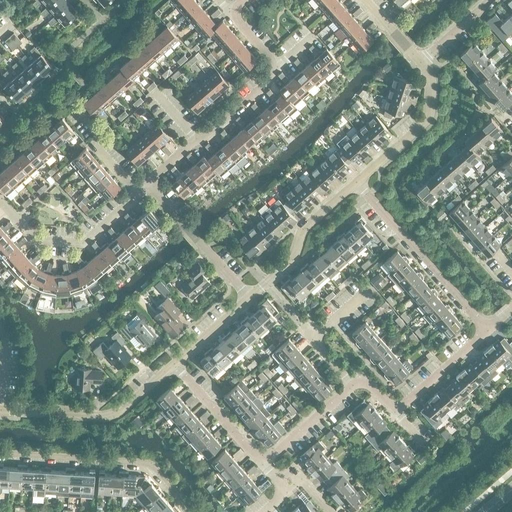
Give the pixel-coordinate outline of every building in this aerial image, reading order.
[(51,9),(56,15),(70,3),(72,0),(36,0),(32,3),(36,7),(43,0),(48,6),(40,12),(44,16),(51,9)] [(183,0),(177,6),(184,14),(197,2),(194,0),(183,0)] [(324,0),(319,5),(326,13),(339,1),(337,0),(324,0)] [(326,13),(332,20),(346,9),(339,1),(326,13)] [(184,14),(190,22),(204,10),(197,2),(184,14)] [(70,3),(56,15),(48,21),(52,25),(59,18),(64,24),(78,12),(80,9),(79,7),(78,8),(76,6),(74,8),(70,3)] [(332,20),(339,28),(352,17),(346,9),(332,20)] [(190,22),(197,29),(210,18),(204,10),(190,22)] [(511,20),(509,16),(503,22),(495,13),(486,22),(503,41),(509,35),(511,38),(511,20)] [(339,28),(346,36),(359,24),(352,17),(339,28)] [(204,38),(210,33),(210,32),(217,26),(217,25),(210,18),(197,29),(204,38)] [(210,33),(217,40),(230,28),(222,20),(217,25),(217,26),(210,32),(210,33)] [(346,36),(353,44),(366,32),(359,24),(346,36)] [(167,26),(159,33),(171,46),(179,39),(167,26)] [(217,40),(223,48),(236,36),(230,28),(217,40)] [(366,32),(353,44),(360,51),(373,40),(366,32)] [(14,33),(9,37),(17,46),(22,42),(14,33)] [(159,33),(152,40),(163,53),(171,46),(159,33)] [(223,48),(230,55),(243,44),(236,36),(223,48)] [(17,46),(9,37),(4,41),(13,50),(17,46)] [(152,40),(144,47),(155,60),(163,53),(152,40)] [(460,53),(468,62),(481,50),(473,41),(460,53)] [(230,55),(237,63),(250,52),(243,44),(230,55)] [(37,58),(32,62),(43,76),(46,79),(48,77),(47,76),(49,74),(47,72),(53,67),(41,54),(34,46),(30,50),(37,58)] [(144,47),(136,53),(148,66),(155,60),(144,47)] [(318,55),(332,71),(340,64),(326,48),(318,55)] [(468,62),(475,71),(489,59),(481,50),(468,62)] [(250,52),(237,63),(244,71),(257,59),(250,52)] [(136,53),(128,60),(140,73),(148,66),(136,53)] [(28,65),(23,70),(34,84),(37,86),(39,85),(38,84),(40,82),(38,80),(43,76),(32,62),(25,54),(21,58),(28,65)] [(311,62),(324,78),(332,71),(318,55),(311,62)] [(479,82),(479,83),(496,68),(489,59),(475,71),(482,79),(479,82)] [(120,67),(122,69),(132,80),(133,80),(140,73),(128,60),(120,67)] [(19,73),(14,78),(25,92),(28,94),(30,93),(29,92),(31,90),(29,88),(34,84),(23,70),(16,62),(12,66),(19,73)] [(303,69),(317,85),(324,78),(311,62),(303,69)] [(479,83),(487,91),(500,79),(493,71),(497,68),(496,68),(479,83)] [(122,69),(115,76),(126,89),(134,81),(133,80),(132,80),(122,69)] [(295,76),(309,91),(317,85),(303,69),(295,76)] [(25,92),(14,78),(7,70),(3,74),(10,81),(4,86),(16,100),(16,99),(19,102),(21,101),(20,100),(22,98),(20,96),(25,92)] [(217,71),(209,78),(221,91),(229,84),(217,71)] [(394,75),(390,87),(408,93),(410,85),(415,87),(417,83),(401,78),(402,76),(397,74),(396,76),(394,75)] [(115,76),(107,82),(118,95),(126,89),(115,76)] [(288,82),(301,98),(309,91),(295,76),(288,82)] [(209,78),(201,85),(213,98),(221,91),(209,78)] [(487,91),(494,100),(508,88),(500,79),(487,91)] [(107,82),(99,89),(111,102),(118,95),(107,82)] [(294,105),(294,104),(301,98),(288,82),(280,89),(283,93),(294,105)] [(201,85),(194,92),(205,105),(213,98),(201,85)] [(390,87),(387,98),(409,105),(410,102),(405,100),(408,93),(390,87)] [(511,93),(508,88),(494,100),(502,109),(511,100),(511,93)] [(99,89),(91,96),(103,109),(111,102),(99,89)] [(205,105),(194,92),(185,99),(197,112),(205,105)] [(276,100),(289,115),(298,108),(294,104),(294,105),(283,93),(276,100)] [(103,109),(91,96),(84,103),(95,116),(103,109)] [(409,105),(387,98),(383,109),(385,110),(383,115),(391,118),(392,112),(400,115),(403,106),(408,108),(409,105)] [(268,106),(279,119),(282,122),(289,115),(276,100),(268,106)] [(140,106),(133,112),(138,117),(145,111),(140,106)] [(260,113),(274,129),(277,126),(275,123),(279,119),(268,106),(260,113)] [(253,120),(264,132),(268,128),(271,131),(274,129),(260,113),(253,120)] [(376,116),(367,124),(382,141),(384,139),(381,135),(387,129),(376,116)] [(62,118),(54,125),(65,138),(70,134),(73,137),(76,134),(62,118)] [(491,118),(482,125),(494,139),(503,131),(491,118)] [(245,126),(259,142),(267,135),(264,132),(253,120),(245,126)] [(157,123),(150,130),(161,143),(169,136),(157,123)] [(367,124),(358,131),(370,145),(376,139),(380,143),(382,141),(367,124)] [(52,128),(47,132),(60,148),(64,145),(61,142),(65,138),(54,125),(52,128)] [(482,125),(473,133),(485,146),(494,139),(482,125)] [(237,133),(249,146),(253,142),(256,145),(259,142),(245,126),(237,133)] [(150,130),(142,137),(153,150),(161,143),(150,130)] [(358,131),(350,138),(349,139),(365,156),(367,154),(364,150),(370,145),(358,131)] [(47,132),(39,139),(50,152),(55,148),(57,151),(60,148),(47,132)] [(230,140),(244,156),(247,153),(244,150),(249,146),(237,133),(230,140)] [(473,133),(465,141),(480,158),(480,157),(477,154),(485,146),(473,133)] [(349,139),(350,138),(346,134),(337,143),(340,146),(352,160),(359,154),(362,158),(365,156),(349,139)] [(142,137),(134,144),(146,157),(153,150),(142,137)] [(39,139),(31,145),(45,161),(53,154),(50,152),(39,139)] [(222,147),(236,162),(244,156),(230,140),(222,147)] [(468,145),(459,152),(471,165),(480,158),(465,141),(464,141),(468,145)] [(146,157),(134,144),(126,151),(138,164),(146,157)] [(31,145),(24,152),(37,168),(45,161),(31,145)] [(70,161),(77,169),(93,156),(86,147),(70,161)] [(214,153),(228,169),(236,162),(222,147),(214,153)] [(336,150),(327,158),(342,176),(345,174),(341,170),(348,164),(336,150)] [(24,152),(16,159),(30,175),(37,168),(24,152)] [(459,152),(451,159),(463,173),(471,165),(459,152)] [(217,172),(217,173),(220,176),(228,169),(214,153),(207,160),(217,172)] [(77,169),(84,177),(100,163),(93,156),(77,169)] [(196,163),(210,179),(213,176),(217,173),(217,172),(207,160),(204,156),(196,163)] [(511,156),(500,167),(508,176),(511,172),(511,156)] [(327,158),(318,166),(330,179),(336,174),(340,178),(342,176),(327,158)] [(16,159),(8,166),(22,181),(30,175),(16,159)] [(451,159),(442,167),(454,180),(463,173),(451,159)] [(84,177),(91,185),(106,171),(100,163),(84,177)] [(188,170),(199,183),(204,179),(207,182),(210,179),(196,163),(188,170)] [(8,166),(1,172),(14,188),(22,181),(8,166)] [(318,166),(310,173),(325,191),(328,189),(324,185),(330,179),(318,166)] [(442,167),(434,174),(446,188),(454,180),(442,167)] [(182,172),(180,173),(179,175),(194,192),(202,186),(199,183),(188,170),(184,173),(184,172),(182,172)] [(91,185),(97,192),(113,179),(106,171),(91,185)] [(14,188),(1,172),(0,173),(0,188),(4,192),(6,195),(14,188)] [(310,173),(301,181),(313,194),(319,189),(323,193),(325,191),(310,173)] [(434,174),(425,182),(437,196),(446,188),(434,174)] [(179,175),(177,176),(176,177),(176,179),(177,180),(172,184),(184,196),(189,192),(191,195),(194,192),(179,175)] [(113,179),(97,192),(100,196),(103,193),(107,198),(120,187),(113,179)] [(301,181),(293,189),(308,206),(310,204),(307,200),(313,194),(301,181)] [(437,196),(425,182),(416,190),(418,191),(415,193),(426,205),(437,196)] [(308,206),(293,189),(284,196),(295,210),(302,204),(306,208),(308,206)] [(278,199),(269,207),(284,224),(290,219),(294,223),(297,220),(278,199)] [(449,212),(457,221),(470,209),(463,200),(449,212)] [(141,215),(152,228),(161,221),(145,203),(142,205),(144,209),(143,210),(144,212),(141,215)] [(84,204),(81,207),(84,211),(88,215),(95,209),(92,206),(89,209),(84,204)] [(260,214),(264,218),(279,236),(281,234),(278,229),(284,224),(269,207),(260,214)] [(457,221),(464,229),(478,218),(470,209),(457,221)] [(131,220),(144,235),(147,239),(155,232),(152,228),(141,215),(136,220),(134,218),(133,219),(130,216),(127,219),(129,222),(131,220)] [(356,224),(351,228),(363,243),(373,234),(363,224),(366,222),(361,216),(354,221),(356,224)] [(264,218),(255,226),(267,239),(273,234),(277,238),(279,236),(264,218)] [(464,229),(472,238),(486,226),(478,218),(464,229)] [(125,230),(136,242),(144,235),(131,220),(129,222),(128,223),(129,225),(125,230)] [(0,231),(0,246),(10,238),(6,233),(8,231),(6,229),(10,227),(7,223),(3,226),(5,228),(0,231)] [(255,226),(246,233),(262,251),(264,249),(261,245),(267,239),(255,226)] [(472,238),(480,247),(493,235),(486,226),(472,238)] [(343,231),(340,234),(357,253),(366,245),(363,243),(351,228),(345,233),(343,231)] [(115,235),(128,249),(136,242),(125,230),(120,234),(118,232),(116,233),(114,230),(110,233),(113,236),(115,235)] [(262,251),(246,233),(237,241),(249,255),(256,249),(260,253),(262,251)] [(338,240),(333,244),(348,261),(357,253),(340,234),(336,237),(338,240)] [(108,244),(120,257),(123,260),(131,253),(128,249),(115,235),(113,236),(111,238),(113,240),(108,244)] [(493,235),(480,247),(487,256),(501,244),(493,235)] [(0,246),(0,251),(4,257),(19,244),(18,242),(16,241),(14,242),(10,238),(0,246)] [(5,270),(8,268),(24,254),(20,249),(22,247),(21,246),(24,243),(21,239),(18,242),(19,244),(4,257),(10,263),(6,267),(5,265),(3,267),(5,270)] [(99,249),(112,264),(120,257),(108,244),(104,248),(102,246),(100,248),(97,244),(94,247),(97,251),(99,249)] [(325,247),(322,250),(338,269),(339,269),(348,261),(333,244),(327,249),(325,247)] [(92,258),(103,271),(112,264),(99,249),(97,251),(95,252),(97,254),(92,258)] [(314,260),(327,274),(330,278),(340,270),(339,269),(338,269),(322,250),(318,253),(320,255),(314,260)] [(383,263),(391,271),(407,257),(405,255),(403,255),(402,256),(397,251),(383,263)] [(14,276),(15,276),(33,260),(32,259),(30,257),(28,259),(24,254),(8,268),(14,276)] [(27,286),(39,268),(35,265),(36,264),(35,262),(38,259),(35,256),(32,259),(33,260),(15,276),(12,279),(14,282),(17,278),(27,286)] [(391,271),(398,279),(412,267),(407,262),(408,261),(409,259),(407,257),(391,271)] [(78,262),(81,265),(82,263),(95,278),(96,278),(103,271),(92,258),(87,262),(86,260),(84,262),(81,259),(78,262)] [(307,263),(304,266),(318,282),(327,274),(314,260),(309,265),(307,263)] [(80,268),(76,271),(85,289),(87,288),(90,288),(95,285),(96,282),(98,280),(96,278),(95,278),(82,263),(81,265),(79,266),(80,268)] [(198,263),(187,272),(192,277),(182,286),(192,298),(210,282),(203,275),(206,272),(198,263)] [(42,289),(56,292),(57,275),(52,274),(52,272),(50,271),(52,267),(48,265),(46,269),(48,270),(42,289)] [(302,271),(296,276),(309,290),(318,282),(304,266),(300,269),(302,271)] [(66,271),(70,290),(71,294),(73,293),(76,294),(81,292),(83,290),(85,289),(76,271),(71,272),(71,270),(68,271),(68,267),(63,267),(64,272),(66,271)] [(398,279),(405,287),(421,273),(419,271),(417,271),(416,272),(412,267),(398,279)] [(41,292),(42,289),(48,270),(46,269),(44,269),(43,271),(39,268),(27,286),(30,287),(31,289),(36,292),(38,291),(41,292)] [(56,292),(70,290),(66,271),(64,272),(62,272),(62,274),(57,275),(56,292)] [(374,285),(378,282),(384,277),(379,272),(370,280),(374,285)] [(405,287),(412,295),(426,283),(422,279),(423,278),(423,275),(421,273),(405,287)] [(309,290),(296,276),(291,281),(289,278),(280,286),(292,299),(297,295),(300,298),(309,290)] [(412,295),(420,304),(435,289),(434,287),(433,288),(431,287),(430,288),(426,283),(412,295)] [(420,304),(427,312),(440,300),(436,295),(437,294),(437,292),(435,289),(420,304)] [(155,316),(172,335),(183,325),(175,316),(180,312),(168,298),(159,305),(162,309),(155,316)] [(255,313),(267,327),(269,330),(275,325),(272,323),(276,319),(279,323),(285,318),(267,298),(258,306),(260,308),(255,313)] [(430,323),(434,320),(450,306),(448,304),(446,304),(444,305),(440,300),(427,312),(423,315),(430,323)] [(434,320),(441,328),(455,316),(450,311),(451,310),(451,308),(452,308),(450,306),(434,320)] [(130,328),(127,324),(123,324),(118,327),(129,339),(134,335),(143,346),(155,335),(145,324),(150,320),(142,311),(137,315),(141,319),(130,328)] [(247,315),(244,319),(258,335),(267,327),(255,313),(249,317),(247,315)] [(455,316),(441,328),(449,336),(462,325),(455,316)] [(242,324),(237,329),(249,343),(258,335),(244,319),(240,322),(242,324)] [(355,342),(357,344),(373,330),(365,321),(352,333),(357,339),(356,340),(356,342),(355,342)] [(226,334),(240,351),(243,355),(252,347),(249,343),(237,329),(231,333),(229,331),(226,334)] [(362,345),(367,350),(380,338),(373,330),(357,344),(359,346),(361,346),(362,345)] [(108,347),(103,342),(93,350),(100,358),(105,354),(118,368),(131,356),(122,346),(126,342),(117,331),(111,336),(115,341),(108,347)] [(224,340),(219,344),(231,359),(240,351),(226,334),(222,338),(224,340)] [(492,344),(488,347),(501,363),(508,357),(511,361),(511,359),(511,346),(504,337),(500,341),(498,339),(492,344)] [(275,350),(283,359),(296,347),(289,338),(275,350)] [(370,358),(371,360),(387,346),(380,338),(367,350),(371,355),(370,356),(370,358)] [(211,347),(208,350),(222,367),(231,359),(219,344),(213,349),(211,347)] [(377,361),(381,366),(394,354),(387,346),(371,360),(373,362),(376,362),(377,361)] [(286,370),(290,367),(303,355),(296,347),(283,359),(279,362),(279,365),(283,370),(286,370)] [(480,358),(476,362),(491,378),(498,372),(495,369),(501,363),(488,347),(483,351),(484,352),(478,356),(480,358)] [(222,367),(208,350),(204,353),(206,356),(200,361),(213,375),(222,367)] [(384,374),(386,376),(402,362),(394,354),(381,366),(385,371),(384,372),(384,374)] [(290,367),(297,375),(310,363),(303,355),(290,367)] [(402,362),(386,376),(388,379),(388,378),(390,379),(391,378),(396,383),(412,368),(412,366),(407,360),(405,360),(402,362)] [(464,368),(460,372),(474,388),(480,382),(483,385),(491,378),(476,362),(472,365),(470,363),(465,368),(464,368)] [(301,386),(304,383),(318,371),(310,363),(297,375),(294,378),(294,381),(298,385),(301,385),(301,386)] [(101,383),(101,371),(90,370),(91,369),(77,368),(75,388),(89,389),(90,382),(101,383)] [(304,383),(311,391),(325,379),(318,371),(304,383)] [(452,383),(448,386),(463,403),(470,397),(467,393),(474,388),(460,372),(456,376),(450,381),(452,383)] [(325,379),(311,391),(319,400),(332,388),(325,379)] [(224,396),(231,404),(249,388),(242,380),(224,396)] [(437,393),(432,396),(446,412),(452,406),(455,410),(463,403),(448,386),(444,390),(442,388),(437,393)] [(157,399),(164,407),(164,408),(178,396),(170,387),(157,399)] [(231,404),(238,412),(252,400),(256,397),(249,388),(231,404)] [(168,419),(171,416),(185,404),(178,396),(164,408),(164,407),(160,411),(168,419)] [(446,412),(432,396),(428,400),(423,405),(424,407),(420,411),(435,428),(442,421),(439,418),(446,412)] [(238,412),(245,420),(259,408),(252,400),(238,412)] [(356,419),(362,426),(378,412),(374,408),(369,402),(367,404),(363,400),(346,415),(353,422),(356,419)] [(171,416),(178,424),(192,412),(185,404),(171,416)] [(253,428),(266,417),(270,413),(263,405),(259,408),(245,420),(253,428)] [(178,424),(186,432),(199,420),(192,412),(178,424)] [(364,435),(371,443),(388,428),(384,424),(386,422),(381,417),(382,416),(378,412),(362,426),(368,432),(364,435)] [(253,428),(260,436),(273,425),(266,417),(253,428)] [(189,443),(193,440),(206,428),(199,420),(186,432),(182,435),(189,443)] [(273,425),(260,436),(267,445),(281,433),(273,425)] [(193,440),(200,448),(213,436),(206,428),(193,440)] [(381,447),(387,454),(402,440),(398,436),(393,430),(391,432),(388,428),(371,443),(377,450),(381,447)] [(213,436),(200,448),(207,457),(221,445),(213,436)] [(307,466),(311,471),(327,457),(321,450),(324,447),(318,440),(301,455),(305,459),(303,461),(308,466),(307,466)] [(402,440),(387,454),(392,460),(389,463),(395,470),(412,456),(409,452),(411,450),(406,444),(402,440)] [(211,461),(219,470),(232,458),(225,449),(211,461)] [(322,479),(325,483),(342,468),(336,460),(332,463),(327,457),(311,471),(315,475),(320,480),(322,479)] [(219,470),(226,478),(240,466),(232,458),(219,470)] [(9,486),(10,467),(3,466),(3,463),(0,463),(0,493),(2,494),(4,491),(5,485),(9,486)] [(17,467),(10,467),(9,486),(21,487),(22,465),(18,464),(17,467)] [(27,465),(22,465),(21,487),(33,487),(34,468),(27,468),(27,465)] [(34,468),(33,487),(32,496),(45,496),(45,493),(46,466),(42,466),(41,469),(34,468)] [(51,467),(46,466),(45,493),(56,494),(57,494),(58,470),(51,469),(51,467)] [(226,478),(233,486),(247,474),(240,466),(226,478)] [(65,470),(58,470),(57,494),(56,494),(56,495),(69,496),(70,468),(65,467),(65,470)] [(75,468),(70,468),(69,496),(81,496),(82,471),(75,471),(75,468)] [(332,494),(336,498),(351,485),(345,478),(349,475),(342,468),(325,483),(329,487),(327,488),(332,494)] [(89,472),(82,471),(81,496),(93,497),(95,469),(89,469),(89,472)] [(98,491),(110,492),(111,473),(104,473),(105,470),(99,470),(98,491)] [(110,492),(122,493),(124,471),(119,471),(119,474),(111,473),(110,492)] [(122,493),(136,494),(145,476),(128,474),(129,472),(124,471),(122,493)] [(233,486),(240,494),(254,482),(247,474),(233,486)] [(136,494),(145,504),(162,490),(158,486),(156,488),(145,476),(136,494)] [(254,482),(240,494),(237,497),(244,506),(270,483),(267,479),(261,485),(261,486),(259,486),(258,487),(254,482)] [(351,485),(336,498),(339,503),(340,502),(345,508),(346,506),(350,510),(367,496),(360,488),(357,491),(351,485)] [(145,504),(151,511),(154,511),(167,501),(163,495),(165,494),(162,490),(145,504)] [(304,501),(294,510),(295,511),(320,511),(309,500),(305,503),(304,501)] [(167,501),(154,511),(178,511),(180,511),(174,504),(172,506),(167,501)]
